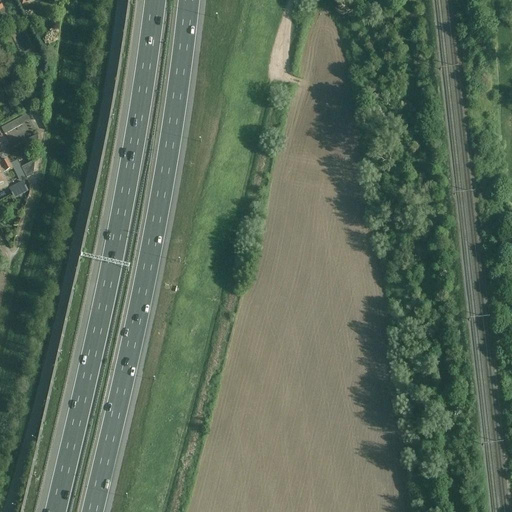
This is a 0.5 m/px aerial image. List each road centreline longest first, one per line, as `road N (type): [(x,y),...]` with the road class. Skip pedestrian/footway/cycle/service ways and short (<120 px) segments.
road 1 (unclassified): [(4,511),(47,362),(122,0)]
road 2 (motorway): [(86,511),(154,218),(187,0)]
road 3 (motorway): [(158,0),(124,214),(57,511)]
road 4 (track): [(32,113),(42,130),(35,175),(18,243),(7,256)]
